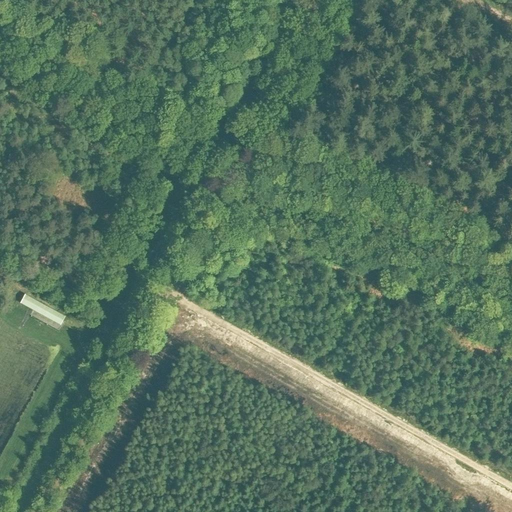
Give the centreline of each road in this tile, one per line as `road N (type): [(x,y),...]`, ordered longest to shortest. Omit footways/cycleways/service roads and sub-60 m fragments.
road 1 (track): [(234,161),(40,511)]
road 2 (track): [(511,487),(163,291)]
road 3 (track): [(285,0),(89,339)]
road 4 (track): [(234,161),(273,183),(380,199),(511,272)]
road 5 (track): [(325,0),(234,161)]
